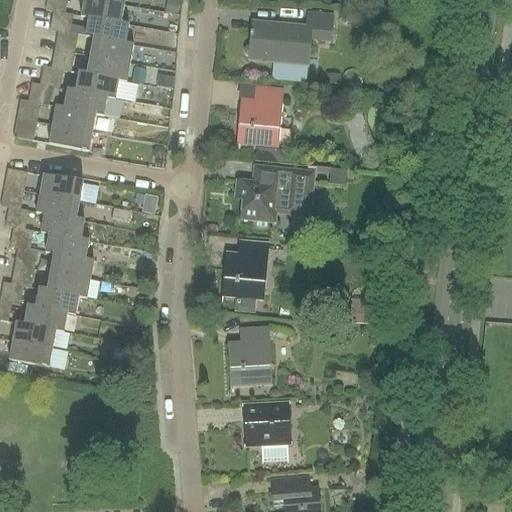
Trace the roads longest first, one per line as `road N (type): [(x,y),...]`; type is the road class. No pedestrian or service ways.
road 1 (tertiary): [(435,511),(458,181),(481,0)]
road 2 (residential): [(191,185),(178,329),(193,511)]
road 3 (residential): [(0,152),(191,185)]
road 4 (residential): [(207,0),(191,185)]
road 5 (residential): [(24,0),(0,118)]
